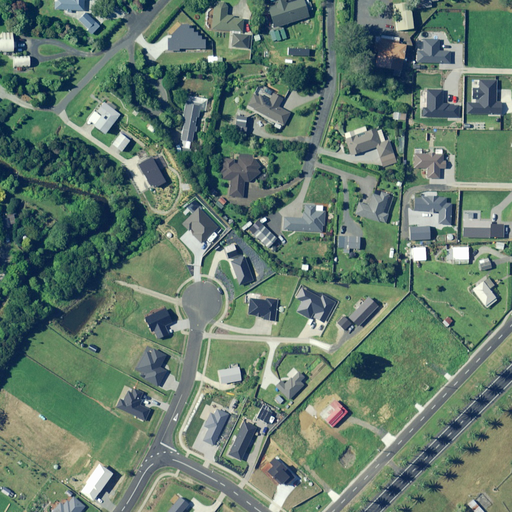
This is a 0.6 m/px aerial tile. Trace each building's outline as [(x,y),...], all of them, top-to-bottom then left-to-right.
[(53,0),(53,10),(66,10),(66,13),(69,13),(69,11),(82,11),(82,0),(53,0)] [(307,17),(301,0),(279,0),(275,1),(276,5),(266,8),(273,28),(307,17)] [(413,0),(415,9),(430,7),(429,1),(437,0),(413,0)] [(411,29),(408,3),(392,5),(395,31),(411,29)] [(227,5),(216,4),(216,7),(212,7),(210,30),(240,32),(242,19),(232,18),(232,16),(226,16),(227,5)] [(98,27),(84,13),(77,20),(86,29),(85,30),(90,35),(98,27)] [(285,39),(283,30),(269,33),(271,42),(285,39)] [(11,33),(0,33),(0,51),(11,51),(11,33)] [(247,36),(231,34),(230,47),(246,49),(247,36)] [(389,57),(387,69),(392,70),(392,75),(399,76),(403,45),(397,45),(398,38),(379,36),(379,38),(374,37),(372,53),(376,53),(376,55),(389,57)] [(28,66),(28,57),(11,57),(11,67),(28,66)] [(281,99),(271,94),(268,100),(258,95),(257,97),(251,94),(245,107),(282,126),(289,113),(277,107),(281,99)] [(206,100),(186,96),(181,121),(183,121),(179,141),(181,141),(179,152),(189,154),(194,127),(193,127),(195,118),(197,118),(199,110),(204,111),(206,100)] [(118,115),(103,103),(96,112),(100,115),(92,126),(103,134),(118,115)] [(405,113),(393,112),(392,120),(404,121),(405,113)] [(245,118),(235,116),(234,126),(244,128),(245,118)] [(363,127),(342,134),(349,156),(375,148),(381,167),(395,163),(388,141),(379,143),(374,128),(365,131),(363,127)] [(128,141),(119,134),(110,145),(120,152),(128,141)] [(403,153),(401,139),(395,140),(397,154),(403,153)] [(250,159),(237,157),(236,164),(233,164),(233,160),(222,158),(222,165),(220,165),(219,173),(220,173),(220,180),(229,181),(227,197),(241,198),(243,182),(247,183),(259,175),(258,166),(253,159),(250,159)] [(387,195),(379,193),(378,197),(371,194),(367,206),(357,203),(353,215),(383,224),(386,215),(381,213),(387,195)] [(316,206),(303,205),(302,218),(282,218),(281,231),(321,233),(322,224),(324,224),(324,212),(315,212),(316,206)] [(276,239),(261,225),(252,235),(266,248),(276,239)] [(358,237),(337,236),(336,248),(342,248),(342,254),(348,254),(348,249),(358,250),(358,237)] [(424,248),(411,248),(411,261),(424,261),(424,248)] [(466,248),(445,248),(445,260),(451,260),(451,265),(459,265),(459,260),(466,260),(466,248)] [(487,260),(478,262),(480,271),(490,268),(487,260)] [(492,286),(487,278),(471,290),(483,307),(494,299),(487,289),(492,286)] [(412,330),(409,327),(403,332),(406,336),(412,330)] [(341,394),(339,384),(322,388),(324,398),(341,394)] [(357,406),(349,398),(345,403),(352,410),(357,406)] [(317,409),(311,403),(303,410),(309,416),(317,409)] [(330,418),(321,417),(320,420),(309,418),(305,439),(323,443),(326,425),(329,425),(330,418)] [(289,431),(286,427),(279,431),(282,436),(289,431)] [(482,511),(471,500),(466,505),(472,511),(482,511)]
